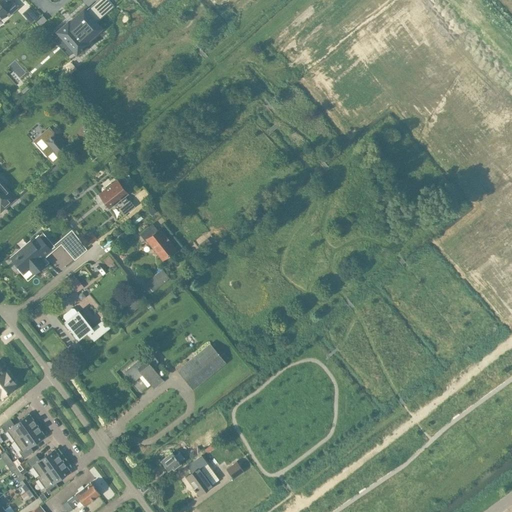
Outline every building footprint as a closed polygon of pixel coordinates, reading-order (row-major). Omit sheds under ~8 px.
[(0,18),(1,17),(5,13),(8,17),(18,8),(11,0),(1,0),(0,1),(0,18)] [(61,28),(57,31),(60,34),(71,47),(74,50),(74,51),(76,53),(78,51),(81,49),(82,50),(83,49),(82,48),(85,45),(87,43),(85,41),(82,38),(97,25),(95,23),(114,6),(108,0),(97,0),(85,11),(83,10),(69,23),(68,22),(65,24),(65,25),(64,26),(63,25),(60,27),(61,28)] [(28,8),(22,13),(30,22),(36,17),(28,8)] [(47,20),(43,15),(36,21),(40,26),(47,20)] [(57,138),(54,134),(50,137),(49,138),(46,141),(49,144),(49,145),(59,156),(67,149),(57,138)] [(118,180),(117,180),(116,180),(111,184),(110,183),(105,187),(106,188),(99,194),(109,207),(120,199),(124,205),(119,209),(123,215),(134,207),(129,201),(128,202),(124,196),(127,193),(123,188),(124,187),(118,180)] [(0,207),(2,209),(14,199),(0,182),(0,207)] [(154,233),(149,226),(139,234),(145,241),(146,240),(162,260),(175,250),(168,242),(169,242),(165,237),(159,229),(154,233)] [(72,230),(65,236),(73,246),(80,241),(75,235),(72,230)] [(42,233),(11,259),(18,268),(22,265),(26,270),(29,267),(34,272),(43,264),(40,261),(50,253),(48,250),(53,246),(42,233)] [(92,233),(86,238),(87,239),(89,243),(90,244),(97,238),(92,233)] [(162,270),(148,281),(143,284),(149,293),(168,278),(162,270)] [(74,275),(66,281),(70,286),(78,280),(74,275)] [(126,316),(141,303),(134,294),(118,308),(126,316)] [(63,315),(63,317),(66,321),(65,321),(65,322),(66,323),(68,326),(69,326),(74,332),(74,334),(76,336),(77,336),(78,338),(86,331),(93,340),(108,327),(114,323),(108,316),(103,321),(92,330),(78,311),(77,312),(74,308),(71,308),(63,315)] [(209,344),(177,370),(192,389),(225,362),(209,344)] [(149,350),(124,371),(132,382),(142,374),(150,385),(160,376),(152,366),(158,361),(149,350)] [(0,395),(1,395),(2,397),(14,387),(13,385),(15,383),(7,373),(5,375),(0,368),(0,395)] [(10,419),(1,426),(5,432),(7,431),(14,441),(36,425),(29,414),(14,425),(10,419)] [(36,425),(14,441),(21,451),(19,452),(23,458),(33,451),(29,446),(44,435),(36,425)] [(197,447),(190,453),(194,457),(201,452),(197,447)] [(36,455),(26,462),(30,468),(32,466),(39,476),(37,477),(37,478),(62,460),(54,449),(40,460),(36,455)] [(172,452),(160,461),(167,470),(173,466),(174,469),(181,464),(179,461),(183,458),(179,452),(174,456),(172,452)] [(191,472),(185,476),(197,492),(199,495),(210,486),(219,480),(217,477),(212,470),(207,464),(207,463),(201,455),(187,465),(191,472)] [(62,460),(37,478),(49,494),(59,486),(55,481),(69,471),(62,460)] [(236,461),(226,469),(234,479),(243,471),(236,461)] [(8,467),(12,472),(13,471),(17,468),(14,463),(8,467)] [(211,497),(215,502),(210,505),(215,511),(234,511),(236,511),(235,509),(242,503),(234,492),(248,482),(242,475),(233,482),(233,483),(229,486),(228,484),(211,497)] [(90,482),(62,504),(68,511),(73,508),(72,507),(80,500),(84,505),(99,494),(90,482)]
